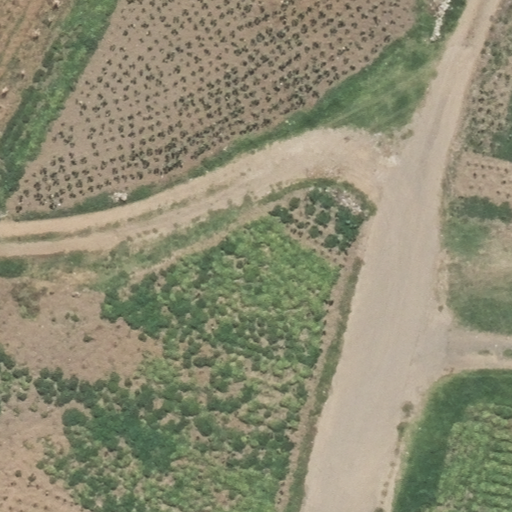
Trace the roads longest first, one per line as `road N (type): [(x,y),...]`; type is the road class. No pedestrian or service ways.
road 1 (track): [(346,511),(471,30),(493,0)]
road 2 (track): [(432,181),(351,139),(177,205),(0,235)]
road 3 (track): [(390,342),(511,355)]
